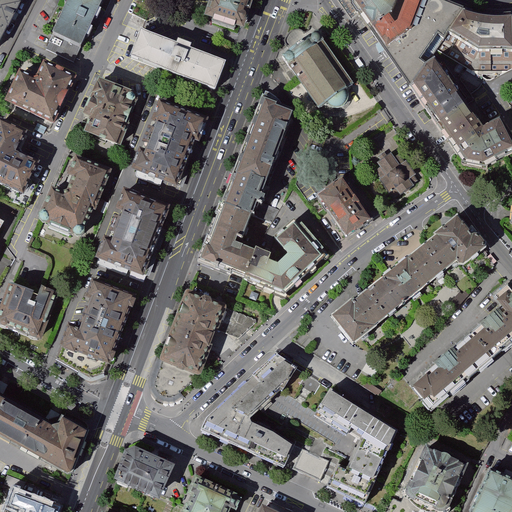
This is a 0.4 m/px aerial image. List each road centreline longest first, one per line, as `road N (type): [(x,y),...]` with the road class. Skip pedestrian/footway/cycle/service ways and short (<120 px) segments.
road 1 (tertiary): [(273,0),(116,413)]
road 2 (residential): [(456,187),(345,266),(169,435)]
road 3 (residential): [(324,0),(456,187)]
road 4 (residential): [(169,435),(322,509)]
road 5 (residential): [(116,413),(0,353)]
